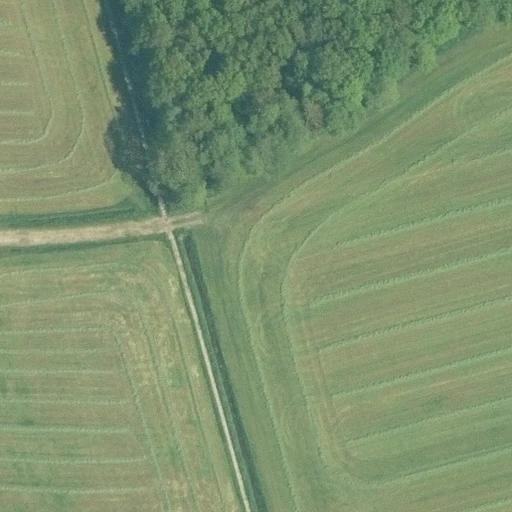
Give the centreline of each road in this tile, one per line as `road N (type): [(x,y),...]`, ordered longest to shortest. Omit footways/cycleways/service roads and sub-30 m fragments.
road 1 (track): [(105,0),(248,511)]
road 2 (track): [(251,188),(167,226),(0,240)]
